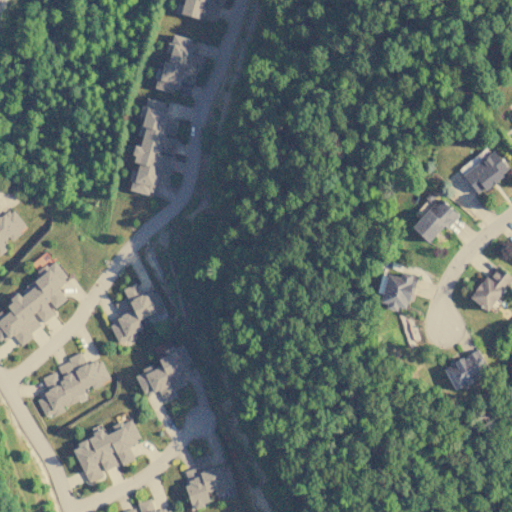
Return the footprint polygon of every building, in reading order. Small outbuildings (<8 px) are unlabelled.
[(174,12),(200,18),(201,15),(214,18),(216,5),(221,6),(222,0),(184,0),(184,3),(177,2),(174,12)] [(152,87),(175,93),(179,79),(196,84),(203,57),(190,53),(194,39),(171,33),(163,68),(157,67),(152,87)] [(141,135),(139,145),(135,144),(131,161),(134,162),(128,190),(150,194),(153,181),(168,185),(171,171),(168,171),(171,154),(173,154),(177,137),(174,136),(178,120),(164,117),(167,102),(144,97),(140,116),(142,117),(138,135),(141,135)] [(508,172),(495,151),(462,172),(476,193),(508,172)] [(410,226),(427,242),(443,225),(446,228),(457,216),(437,197),(410,226)] [(25,224),(8,208),(0,216),(0,251),(8,243),(9,244),(21,232),(19,229),(25,224)] [(0,343),(12,334),(20,345),(26,340),(34,329),(39,325),(42,322),(55,312),(53,309),(66,299),(58,288),(66,277),(53,259),(37,272),(39,275),(27,284),(28,291),(22,296),(17,292),(7,299),(12,306),(4,312),(1,310),(0,310),(0,343)] [(469,296),(484,310),(511,280),(511,278),(497,265),(469,296)] [(416,275),(400,271),(399,277),(384,273),(377,303),(407,310),(416,275)] [(116,342),(144,332),(139,320),(164,311),(156,289),(141,295),(136,282),(122,288),(126,298),(114,302),(120,317),(109,321),(116,342)] [(186,384),(179,369),(191,363),(182,342),(163,350),(165,355),(157,358),(159,363),(134,374),(143,395),(157,389),(163,402),(177,396),(174,389),(186,384)] [(453,388),(488,371),(477,349),(442,366),(453,388)] [(54,364),(57,370),(41,377),(48,391),(35,397),(45,418),(64,409),(62,406),(78,398),(76,393),(109,379),(100,358),(86,364),(81,353),(54,364)] [(86,482),(103,475),(101,471),(119,464),(119,465),(134,459),(129,445),(140,441),(130,417),(111,425),(113,431),(104,434),(103,431),(71,444),(86,482)] [(233,485),(226,463),(212,468),(208,454),(194,458),(196,466),(184,470),(188,483),(184,484),(191,508),(210,502),(207,493),(233,485)] [(170,511),(170,508),(154,511),(150,498),(136,501),(138,511),(136,511),(135,507),(119,511),(170,511)]
